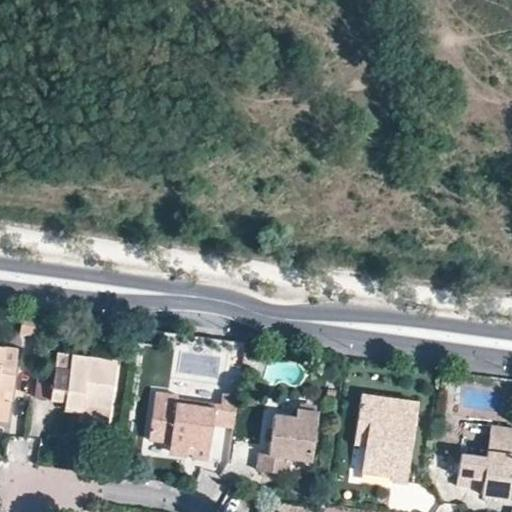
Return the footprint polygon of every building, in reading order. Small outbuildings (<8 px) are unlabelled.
[(0,424),(7,425),(16,351),(0,348),(0,424)] [(114,414),(121,366),(61,358),(55,402),(70,404),(69,412),(87,414),(88,410),(114,414)] [(239,403),(241,393),(223,391),(221,401),(239,403)] [(183,456),(188,451),(189,446),(194,447),(193,459),(208,461),(213,425),(216,404),(196,402),(195,406),(179,404),(179,397),(157,394),(151,441),(173,443),(174,452),(179,456),(183,456)] [(393,482),(409,484),(419,404),(362,396),(359,421),(370,422),(367,446),(363,474),(393,478),(393,482)] [(236,428),(239,403),(221,401),(217,400),(216,404),(213,425),(236,428)] [(290,462),(312,465),(320,415),(298,412),(297,422),(275,418),(269,458),(260,457),(258,473),(288,478),(290,462)] [(370,422),(359,421),(356,445),(367,446),(370,422)] [(511,475),(511,427),(465,422),(456,484),(475,487),(475,483),(476,475),(485,477),(484,484),(482,494),(509,498),(511,475)] [(475,483),(484,484),(485,477),(476,475),(475,483)]
